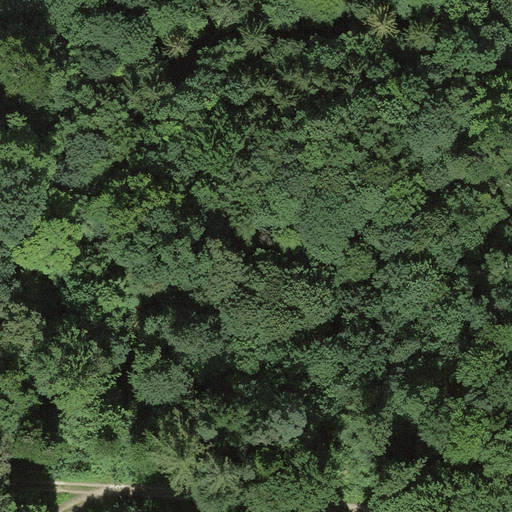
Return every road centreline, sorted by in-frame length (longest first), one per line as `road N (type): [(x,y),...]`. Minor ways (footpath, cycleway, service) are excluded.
road 1 (track): [(511,71),(355,52),(241,52),(183,63),(63,53),(0,30)]
road 2 (track): [(109,492),(358,511)]
